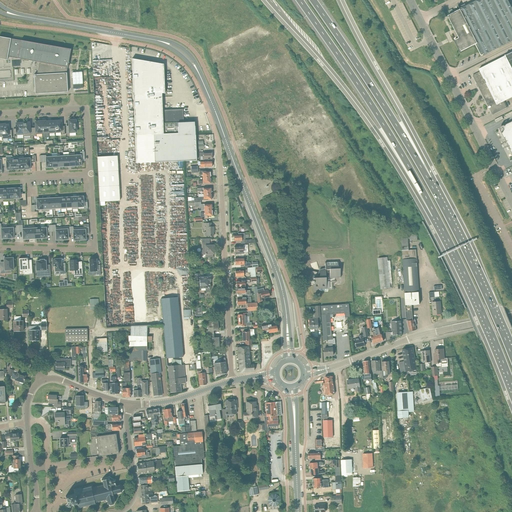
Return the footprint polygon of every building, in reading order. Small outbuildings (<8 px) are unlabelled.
[(455,12),(452,14),(448,16),(448,17),(448,16),(451,15),(457,28),(455,29),(457,34),(458,33),(460,38),(455,41),(455,40),(454,41),(460,52),(461,52),(460,49),(476,41),(477,43),(479,47),(480,46),(484,53),(482,54),(483,56),(484,56),(484,55),(511,41),(511,9),(507,0),(478,0),(463,8),(462,6),(459,7),(461,10),(455,13),(455,12)] [(457,28),(451,15),(448,16),(455,29),(457,28)] [(67,73),(66,73),(67,67),(68,67),(71,49),(0,36),(0,58),(7,60),(8,57),(39,62),(37,74),(34,74),(35,94),(68,92),(67,73)] [(476,41),(460,49),(461,51),(477,43),(476,41)] [(511,52),(506,55),(479,69),(480,72),(473,76),(488,106),(488,108),(489,108),(489,109),(492,113),(492,114),(493,113),(493,114),(506,107),(503,101),(511,96),(511,52)] [(140,60),(132,59),(136,163),(187,161),(190,161),(196,160),(195,126),(194,121),(183,122),(183,109),(162,110),(162,94),(165,93),(164,88),(164,87),(164,69),(163,69),(163,64),(158,63),(145,61),(140,60)] [(259,128),(283,118),(295,146),(299,144),(302,150),(327,140),(294,63),(239,86),(242,93),(241,94),(247,106),(249,105),(259,128)] [(81,72),(72,73),(73,89),(82,88),(81,72)] [(511,116),(506,119),(506,121),(500,124),(507,137),(504,139),(511,153),(511,116)] [(69,132),(70,132),(76,132),(76,128),(78,128),(77,122),(75,122),(75,119),(69,120),(69,127),(69,132)] [(55,120),(54,120),(55,133),(61,133),(61,134),(65,134),(64,126),(61,126),(61,120),(58,120),(57,120),(55,120)] [(42,134),(42,121),(41,121),(39,121),(38,121),(35,121),(36,127),(32,128),(33,136),(36,136),(36,134),(42,134)] [(23,135),(22,122),(20,122),(19,122),(16,122),(16,129),(13,129),(14,137),(17,137),(17,135),(23,135)] [(23,122),(22,122),(23,135),(23,136),(33,136),(32,128),(29,128),(29,122),(26,122),(25,122),(23,122)] [(2,137),(2,138),(12,137),(11,129),(8,130),(8,123),(5,124),(4,124),(2,124),(1,124),(2,137)] [(289,148),(283,142),(272,153),(278,159),(289,148)] [(75,153),(74,153),(75,166),(76,166),(82,166),(81,161),(81,160),(85,160),(84,155),(75,156),(75,153)] [(51,167),(52,167),(52,157),(46,157),(46,155),(43,155),(43,162),(46,162),(46,163),(45,163),(46,168),(51,168),(51,167)] [(24,156),(23,156),(24,169),(25,169),(26,169),(31,169),(30,164),(30,163),(36,162),(35,156),(32,156),(32,158),(24,159),(24,156)] [(97,157),(98,172),(118,171),(117,156),(97,157)] [(13,169),(12,157),(12,159),(6,160),(6,157),(3,157),(4,164),(6,164),(7,170),(13,169)] [(302,174),(312,170),(306,157),(297,162),(302,174)] [(118,171),(98,172),(99,187),(119,186),(118,171)] [(119,186),(99,187),(99,201),(99,202),(120,201),(119,186)] [(15,188),(13,188),(14,201),(14,198),(23,198),(23,200),(26,200),(25,193),(19,194),(19,192),(20,192),(20,187),(14,188),(15,188)] [(211,193),(203,194),(204,197),(194,198),(194,202),(201,202),(201,200),(212,200),(211,193)] [(77,197),(78,209),(78,207),(85,206),(85,209),(88,209),(87,202),(84,202),(84,196),(78,196),(78,197),(77,197)] [(34,205),(34,209),(43,209),(43,211),(43,199),(41,199),(41,198),(36,199),(36,203),(37,203),(37,205),(34,205)] [(201,202),(194,202),(195,207),(201,207),(201,210),(204,210),(212,210),(212,204),(201,204),(201,202)] [(212,210),(204,210),(204,213),(200,213),(200,217),(205,216),(205,218),(208,218),(208,216),(212,216),(212,210)] [(211,223),(206,223),(203,223),(203,227),(206,227),(206,232),(204,232),(204,233),(204,236),(205,236),(206,236),(214,236),(213,230),(214,230),(214,227),(211,227),(211,223)] [(7,226),(8,238),(9,238),(9,239),(14,238),(14,234),(13,234),(13,232),(16,232),(16,228),(7,228),(7,226)] [(89,227),(79,228),(80,240),(81,240),(86,240),(86,235),(85,235),(85,234),(89,234),(89,227)] [(40,228),(40,238),(42,238),(42,239),(47,238),(47,233),(46,234),(46,232),(49,232),(49,228),(40,228)] [(416,240),(416,235),(401,232),(406,321),(407,321),(409,331),(416,330),(415,325),(416,325),(415,319),(413,320),(412,305),(420,304),(416,248),(409,249),(409,238),(416,240)] [(244,233),(243,233),(238,233),(238,235),(234,235),(234,238),(233,239),(233,240),(234,240),(234,241),(240,241),(241,244),(247,244),(247,240),(242,240),(242,238),(249,238),(248,234),(245,235),(244,233)] [(202,242),(202,256),(204,257),(205,257),(210,257),(213,257),(213,254),(214,254),(214,245),(210,245),(210,242),(209,238),(202,239),(202,242)] [(247,245),(244,245),(239,245),(239,246),(234,246),(235,253),(238,252),(239,256),(248,255),(248,252),(243,252),(243,248),(244,248),(248,248),(247,245)] [(387,257),(378,258),(382,299),(389,298),(389,294),(391,294),(387,257)] [(0,264),(0,270),(0,273),(5,273),(5,270),(13,270),(13,258),(4,258),(4,264),(0,264)] [(19,258),(20,271),(20,270),(27,270),(27,273),(32,273),(32,274),(31,260),(31,261),(27,261),(27,260),(27,259),(19,259),(19,258)] [(89,259),(90,271),(95,271),(95,275),(101,275),(100,265),(96,265),(96,259),(95,259),(94,258),(91,258),(91,259),(89,259)] [(241,266),(244,266),(250,266),(250,263),(246,263),(244,263),(244,258),(240,258),(235,258),(235,265),(241,265),(241,266)] [(54,266),(54,267),(55,267),(55,271),(60,271),(60,274),(65,274),(65,265),(61,266),(61,259),(55,259),(52,259),(53,261),(53,266),(54,266)] [(40,261),(36,261),(37,273),(44,272),(44,276),(50,276),(50,265),(46,265),(45,261),(44,261),(44,260),(40,260),(40,261)] [(74,271),(74,275),(82,274),(82,263),(77,263),(77,260),(69,261),(70,271),(74,271)] [(317,289),(319,290),(328,292),(329,289),(332,289),(331,282),(335,281),(334,278),(340,278),(340,268),(338,268),(338,262),(325,262),(325,270),(322,269),(322,267),(318,267),(317,262),(309,264),(311,271),(308,282),(309,284),(309,285),(311,286),(312,286),(314,286),(314,287),(315,288),(317,289)] [(236,277),(241,276),(244,276),(244,273),(248,273),(248,272),(250,272),(250,277),(255,277),(255,267),(247,268),(247,270),(240,270),(235,270),(236,277)] [(209,292),(210,290),(209,288),(210,288),(210,282),(210,277),(199,277),(199,274),(195,274),(195,281),(199,281),(200,288),(205,288),(206,291),(207,292),(209,292)] [(258,303),(263,302),(262,298),(270,296),(268,290),(264,291),(263,288),(258,290),(258,292),(257,293),(257,297),(258,302),(258,303)] [(178,297),(161,298),(166,358),(183,357),(178,297)] [(90,299),(91,309),(99,308),(98,299),(90,299)] [(440,302),(437,302),(432,302),(433,315),(441,314),(440,302)] [(247,311),(257,310),(257,303),(247,303),(247,311)] [(348,317),(350,317),(349,304),(321,306),(324,340),(328,340),(333,340),(333,334),(332,334),(332,332),(330,314),(345,313),(345,317),(348,317)] [(312,312),(313,319),(309,319),(310,329),(318,328),(318,317),(317,317),(317,312),(312,312)] [(13,321),(13,327),(13,332),(23,331),(23,318),(21,318),(21,320),(13,321)] [(205,334),(214,334),(213,331),(218,330),(218,321),(207,321),(208,331),(205,331),(205,334)] [(393,332),(393,335),(402,335),(401,321),(391,321),(392,332),(393,332)] [(268,333),(277,332),(276,325),(271,326),(271,324),(268,324),(267,324),(261,325),(262,329),(266,328),(268,328),(268,329),(268,333)] [(129,347),(147,347),(147,342),(152,342),(152,336),(147,336),(147,326),(131,326),(131,335),(129,335),(129,347)] [(29,328),(29,336),(29,341),(39,341),(39,336),(39,330),(34,330),(34,328),(33,327),(29,328)] [(361,338),(355,339),(356,343),(355,344),(355,346),(356,347),(365,346),(363,337),(363,338),(363,337),(364,337),(369,336),(367,327),(362,327),(364,335),(363,335),(360,335),(361,338)] [(375,329),(378,342),(383,341),(381,333),(380,327),(375,329)] [(87,328),(65,329),(65,341),(88,341),(87,328)] [(249,340),(249,335),(249,333),(254,333),(254,329),(248,330),(248,332),(243,332),(243,341),(245,341),(246,345),(252,345),(251,340),(249,340)] [(214,337),(214,334),(205,334),(205,338),(208,338),(209,347),(214,347),(219,347),(218,337),(214,337)] [(106,338),(97,338),(97,352),(107,351),(106,338)] [(329,344),(329,348),(324,348),(325,356),(333,355),(333,350),(333,348),(332,345),(332,344),(329,344)] [(237,347),(239,372),(254,371),(254,364),(250,365),(249,346),(237,347)] [(147,347),(129,347),(130,361),(146,360),(146,350),(147,350),(147,347)] [(413,347),(402,349),(404,361),(399,362),(401,372),(417,370),(414,352),(413,347)] [(444,358),(444,354),(443,349),(435,350),(435,355),(434,355),(434,360),(435,364),(441,363),(441,359),(444,358)] [(431,362),(430,355),(430,350),(422,351),(422,356),(423,363),(431,362)] [(149,360),(153,391),(154,396),(162,395),(161,390),(159,373),(161,373),(160,358),(149,360)] [(221,362),(214,363),(215,375),(227,373),(225,358),(223,358),(223,359),(221,359),(221,362)] [(54,362),(54,365),(56,365),(56,369),(64,369),(64,366),(70,366),(70,359),(57,359),(57,362),(54,362)] [(373,374),(379,374),(379,378),(383,378),(382,371),(380,371),(379,360),(372,361),(372,371),(373,374)] [(369,366),(369,361),(363,361),(364,366),(365,380),(370,379),(370,382),(372,381),(372,380),(372,379),(371,379),(371,373),(371,371),(370,372),(369,366)] [(382,371),(383,377),(386,376),(387,376),(387,375),(387,374),(390,374),(389,361),(382,362),(382,367),(382,371)] [(184,364),(182,365),(168,366),(169,379),(177,378),(177,380),(185,379),(184,364)] [(10,369),(8,375),(12,376),(11,378),(15,379),(15,380),(18,381),(17,385),(22,386),(23,383),(24,383),(26,376),(22,375),(22,374),(18,372),(17,373),(17,375),(12,373),(13,370),(10,369)] [(95,369),(95,372),(92,373),(92,378),(104,377),(103,369),(95,369)] [(199,381),(200,386),(206,385),(206,380),(205,372),(201,373),(200,371),(201,371),(201,369),(200,369),(197,369),(197,375),(198,374),(199,381)] [(332,376),(325,377),(325,383),(323,383),(325,395),(334,394),(332,376)] [(142,396),(148,396),(147,380),(141,381),(141,378),(136,378),(137,385),(137,388),(133,388),(133,392),(134,397),(142,397),(142,396)] [(186,383),(185,379),(177,380),(177,378),(169,379),(170,388),(170,393),(181,392),(180,384),(186,383)] [(360,387),(359,384),(359,379),(347,380),(348,385),(348,388),(355,387),(356,392),(360,391),(360,387)] [(404,380),(396,381),(398,418),(410,417),(409,411),(415,410),(413,384),(404,385),(404,380)] [(121,383),(122,392),(122,397),(125,397),(131,397),(131,392),(130,388),(126,388),(126,383),(121,383)] [(361,408),(368,406),(367,402),(372,401),(371,394),(366,395),(366,396),(361,397),(362,402),(360,402),(361,408)] [(47,399),(49,399),(48,403),(54,403),(54,407),(60,407),(61,402),(57,402),(58,399),(56,399),(57,395),(48,395),(47,399)] [(75,396),(76,408),(88,408),(88,402),(84,402),(83,396),(84,396),(75,396)] [(235,405),(236,405),(236,400),(226,400),(226,409),(223,409),(223,414),(223,419),(227,418),(227,414),(236,413),(235,405)] [(258,417),(257,412),(257,407),(256,407),(255,402),(246,402),(247,413),(243,413),(243,418),(258,417)] [(281,415),(280,402),(265,403),(266,413),(264,413),(264,423),(265,431),(265,433),(269,433),(269,430),(269,428),(269,427),(278,426),(277,416),(281,415)] [(221,409),(221,408),(220,403),(208,405),(209,410),(210,415),(215,414),(216,419),(221,418),(220,410),(221,409)] [(118,407),(108,407),(108,414),(109,417),(108,417),(108,421),(116,421),(121,421),(121,420),(121,418),(121,414),(118,414),(118,407)] [(159,408),(152,409),(153,417),(154,423),(157,422),(157,419),(160,418),(160,416),(160,413),(159,408)] [(153,417),(152,409),(146,410),(147,415),(147,418),(150,417),(152,425),(155,424),(154,423),(153,417)] [(164,410),(165,417),(164,417),(165,425),(169,425),(168,421),(173,421),(173,423),(176,422),(176,417),(172,417),(172,416),(171,416),(170,409),(164,410)] [(64,413),(60,413),(55,413),(55,421),(60,421),(60,424),(65,424),(64,413)] [(323,420),(323,437),(333,437),(333,420),(323,420)] [(107,431),(90,432),(91,437),(96,437),(98,451),(99,456),(119,453),(118,452),(119,452),(118,452),(118,449),(119,449),(118,449),(118,447),(118,446),(117,444),(118,444),(117,444),(116,434),(112,434),(111,431),(107,431)] [(66,436),(67,438),(60,438),(60,447),(63,447),(63,448),(64,448),(64,447),(68,447),(67,443),(71,443),(70,440),(76,440),(76,436),(77,436),(77,432),(66,433),(66,436)] [(188,445),(180,446),(173,446),(174,461),(201,459),(204,458),(202,432),(187,433),(188,445)] [(139,437),(134,438),(135,446),(140,446),(146,445),(146,444),(146,448),(153,447),(152,443),(151,443),(151,440),(152,439),(152,433),(144,434),(145,437),(139,437)] [(188,445),(187,433),(180,434),(180,446),(188,445)] [(323,438),(321,439),(316,439),(316,452),(308,453),(309,458),(314,458),(316,458),(316,460),(321,459),(321,452),(324,452),(324,447),(323,447),(323,438)] [(141,449),(136,449),(137,456),(138,456),(138,458),(141,457),(141,458),(145,457),(149,457),(149,452),(145,453),(144,448),(141,449)] [(364,468),(373,467),(372,454),(363,454),(364,468)] [(9,472),(18,472),(18,468),(20,468),(20,459),(18,459),(18,456),(13,456),(12,456),(12,458),(12,460),(12,466),(10,466),(9,467),(9,468),(9,472)] [(201,459),(174,461),(176,476),(191,475),(203,474),(201,459)] [(160,460),(137,464),(138,474),(145,473),(154,472),(154,469),(161,468),(161,466),(160,460)] [(353,475),(353,460),(342,460),(342,475),(353,475)] [(192,487),(191,475),(176,476),(177,488),(192,487)] [(151,476),(138,477),(139,484),(152,483),(161,482),(160,478),(151,479),(151,476)] [(65,496),(65,497),(66,498),(68,505),(67,506),(68,507),(70,506),(71,505),(78,503),(79,509),(80,508),(79,507),(84,506),(84,507),(85,507),(85,506),(89,505),(89,506),(90,506),(90,505),(94,504),(94,505),(95,505),(95,502),(98,501),(98,502),(99,502),(99,501),(103,500),(103,501),(104,501),(104,500),(106,499),(107,503),(107,504),(108,504),(110,505),(110,506),(110,505),(112,504),(113,505),(114,504),(113,504),(114,502),(115,502),(115,501),(114,501),(113,495),(114,495),(113,494),(117,493),(117,494),(118,494),(118,493),(120,492),(121,493),(121,492),(122,489),(123,489),(122,489),(122,487),(122,486),(121,486),(119,485),(120,484),(119,484),(119,485),(116,486),(115,481),(115,480),(114,480),(114,481),(111,481),(112,479),(110,478),(110,480),(109,480),(109,479),(109,478),(109,477),(108,478),(102,480),(101,479),(101,480),(102,480),(103,485),(100,486),(100,485),(99,485),(100,486),(96,487),(95,486),(95,487),(92,488),(91,486),(90,486),(90,487),(86,488),(86,487),(85,487),(85,488),(81,490),(81,488),(80,489),(80,490),(76,491),(75,490),(74,490),(76,495),(67,497),(65,496)] [(353,486),(360,486),(361,477),(353,477),(353,486)] [(152,492),(157,492),(157,486),(156,486),(155,484),(153,484),(153,487),(147,487),(147,485),(145,485),(140,485),(141,492),(152,490),(152,492)] [(257,486),(248,488),(250,496),(258,494),(257,486)] [(21,494),(16,495),(15,495),(16,504),(12,505),(12,511),(19,511),(19,505),(22,504),(21,494)] [(268,506),(280,506),(280,494),(268,495),(268,506)]
